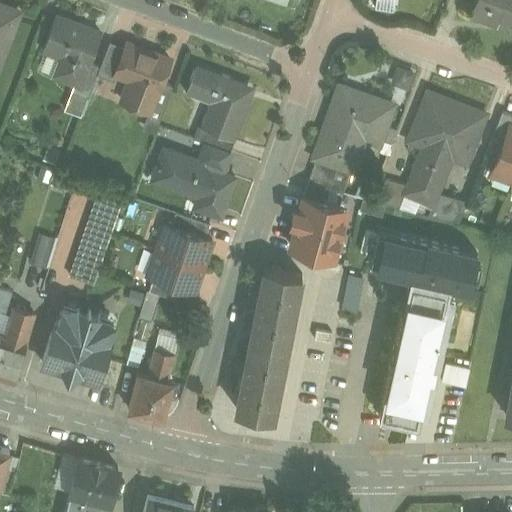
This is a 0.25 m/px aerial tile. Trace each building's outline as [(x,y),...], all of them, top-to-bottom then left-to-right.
[(511,0),(476,0),(471,14),(498,24),(501,17),(511,21),(511,0)] [(0,61),(19,11),(0,3),(0,61)] [(101,32),(56,15),(43,49),(68,58),(61,76),(76,81),(81,83),(90,61),(101,32)] [(126,46),(110,40),(101,65),(98,73),(115,80),(117,73),(116,73),(126,46)] [(170,57),(128,41),(126,46),(116,73),(117,73),(137,81),(130,101),(149,109),(150,109),(161,79),(170,57)] [(90,61),(81,83),(76,81),(72,91),(89,97),(98,73),(101,65),(90,61)] [(398,62),(395,84),(414,87),(417,65),(398,62)] [(244,81),(197,63),(186,91),(211,100),(201,126),(199,125),(195,137),(206,140),(231,149),(251,96),(240,92),(244,81)] [(173,84),(161,79),(150,109),(149,109),(145,119),(159,124),(173,84)] [(393,103),(340,84),(315,155),(317,156),(353,168),(355,169),(366,136),(380,141),(393,103)] [(408,139),(423,144),(408,183),(399,206),(430,215),(439,191),(453,156),(467,161),(487,112),(428,89),(408,139)] [(89,97),(72,91),(65,110),(82,116),(89,97)] [(511,112),(503,109),(490,143),(501,147),(510,123),(511,123),(511,121),(511,112)] [(501,147),(492,171),(511,178),(511,123),(510,123),(501,147)] [(231,149),(206,140),(200,155),(225,164),(231,149)] [(225,164),(200,155),(199,159),(164,147),(152,179),(199,195),(195,207),(221,216),(234,176),(223,172),(225,164)] [(353,168),(317,156),(308,180),(327,186),(345,191),(353,168)] [(408,183),(379,175),(370,197),(399,206),(408,183)] [(308,180),(304,195),(323,200),(327,186),(308,180)] [(105,186),(77,268),(101,262),(125,192),(105,186)] [(468,199),(439,191),(430,215),(459,223),(468,199)] [(323,200),(304,195),(300,209),(294,207),(290,219),(297,221),(290,245),(333,256),(346,206),(323,200)] [(211,222),(177,210),(172,224),(206,236),(211,222)] [(172,224),(166,222),(157,248),(204,264),(213,238),(206,236),(172,224)] [(369,263),(410,273),(447,282),(468,287),(477,252),(378,228),(369,263)] [(55,236),(40,232),(32,261),(47,265),(55,236)] [(204,264),(157,248),(148,273),(154,276),(188,287),(195,290),(204,264)] [(77,268),(73,269),(71,275),(94,282),(101,262),(77,268)] [(303,273),(265,266),(259,296),(256,296),(256,297),(257,297),(255,306),(254,306),(254,307),(257,307),(245,367),(242,366),(242,367),(243,367),(242,376),(240,376),(240,377),(243,378),(237,408),(275,416),(275,414),(272,414),(279,379),(282,380),(282,379),(279,379),(286,344),(289,345),(289,344),(286,343),(293,309),(296,309),(293,308),(300,274),(303,274),(303,273)] [(344,307),(359,310),(366,275),(350,272),(344,307)] [(447,282),(410,273),(403,303),(400,302),(400,303),(401,304),(399,313),(398,312),(397,313),(400,314),(386,373),(383,372),(383,373),(384,374),(382,383),(381,382),(381,383),(383,384),(376,414),(413,423),(414,422),(411,421),(419,387),(422,388),(422,387),(420,386),(428,352),(430,353),(431,352),(428,351),(436,317),(439,318),(439,317),(437,317),(444,283),(447,283),(447,282)] [(188,287),(154,276),(150,289),(184,301),(188,287)] [(13,290),(0,286),(0,321),(2,315),(5,316),(13,290)] [(144,303),(146,290),(132,288),(130,301),(144,303)] [(33,296),(18,292),(14,306),(34,312),(35,307),(30,305),(33,296)] [(0,332),(0,374),(14,379),(34,312),(14,306),(5,334),(0,332)] [(79,307),(59,317),(58,322),(57,321),(53,331),(52,331),(42,361),(64,368),(65,370),(65,369),(69,376),(76,373),(78,372),(99,379),(111,338),(109,337),(110,333),(99,313),(95,316),(89,314),(91,308),(89,308),(88,314),(82,312),(79,307)] [(204,320),(184,315),(182,323),(178,322),(177,326),(178,326),(176,332),(185,335),(182,344),(197,347),(204,320)] [(177,326),(164,323),(161,334),(175,337),(176,332),(178,326),(177,326)] [(177,344),(156,339),(147,374),(169,379),(177,344)] [(147,374),(138,371),(129,408),(130,409),(132,412),(140,414),(144,413),(144,412),(163,417),(172,380),(169,379),(147,374)] [(0,479),(9,448),(0,445),(0,479)] [(71,490),(109,499),(117,469),(78,459),(71,490)] [(105,511),(109,499),(71,490),(65,511),(105,511)] [(191,511),(193,506),(148,495),(144,511),(191,511)] [(255,507),(234,504),(233,511),(270,511),(271,509),(270,508),(268,504),(258,503),(255,507)]
